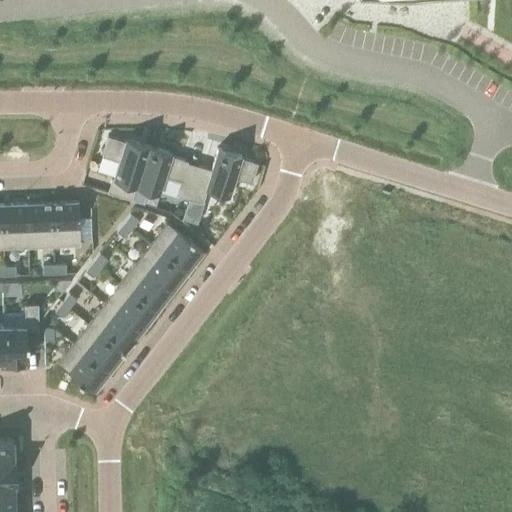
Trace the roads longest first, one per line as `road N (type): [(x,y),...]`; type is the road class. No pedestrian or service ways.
road 1 (residential): [(304,141),(285,197),(107,439)]
road 2 (residential): [(265,0),(331,57),(411,72),(498,121)]
road 3 (residential): [(304,141),(157,105),(71,106)]
road 4 (residential): [(469,192),(304,141)]
